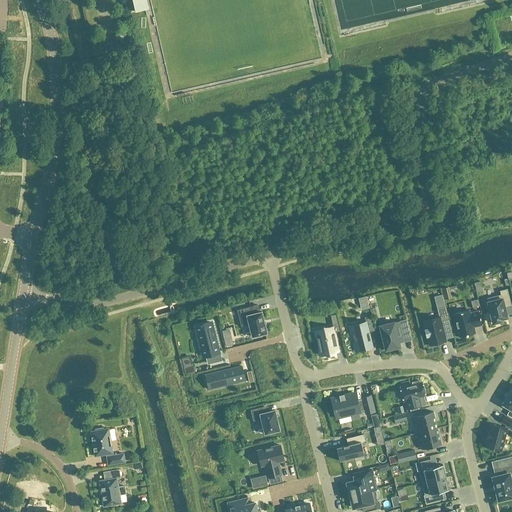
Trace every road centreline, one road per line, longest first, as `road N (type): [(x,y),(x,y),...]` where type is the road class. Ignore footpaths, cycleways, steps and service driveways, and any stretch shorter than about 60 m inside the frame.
road 1 (residential): [(268,255),(416,211),(428,179),(417,101),(427,86),(511,56)]
road 2 (residential): [(22,296),(95,303),(268,255)]
road 3 (residential): [(33,237),(57,114),(41,0)]
road 4 (residential): [(0,438),(22,296)]
road 5 (residential): [(306,375),(332,511)]
road 6 (residential): [(306,375),(387,364),(438,369)]
road 7 (residential): [(268,255),(292,353),(306,375)]
